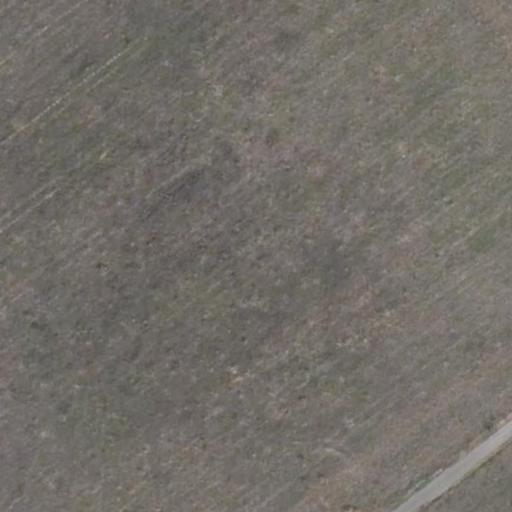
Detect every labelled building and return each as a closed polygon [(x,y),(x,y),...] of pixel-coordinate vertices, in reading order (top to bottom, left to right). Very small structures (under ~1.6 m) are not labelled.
[(184,52),(0,206),(0,226),(17,247),(211,84),(184,52)] [(217,99),(28,257),(53,286),(242,128),(217,99)] [(247,142),(61,300),(87,331),(273,173),(247,142)] [(282,185),(94,345),(121,376),(309,216),(282,185)] [(316,229),(125,387),(150,417),(341,259),(316,229)] [(350,265),(159,431),(186,461),(376,295),(350,265)] [(0,307),(0,333),(13,322),(0,307)] [(24,335),(0,355),(0,404),(48,364),(24,335)] [(52,379),(0,422),(0,471),(76,407),(52,379)] [(86,423),(0,494),(0,511),(34,511),(109,450),(86,423)] [(120,465),(62,511),(115,511),(141,491),(120,465)]
